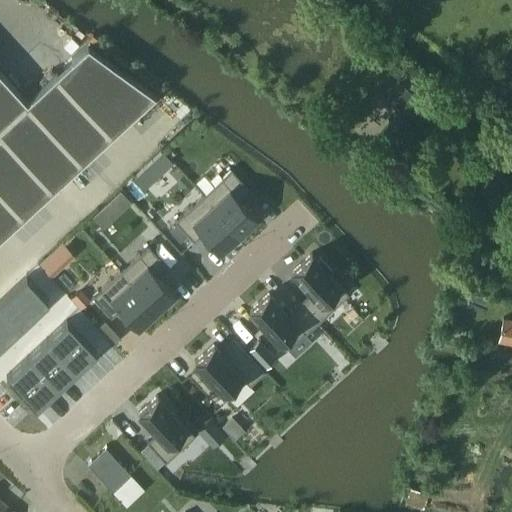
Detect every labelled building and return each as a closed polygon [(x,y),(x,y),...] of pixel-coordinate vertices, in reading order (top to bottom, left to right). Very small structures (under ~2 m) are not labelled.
[(0,69),(0,235),(155,92),(88,43),(27,99),(0,69)] [(401,83),(387,100),(400,110),(414,93),(401,83)] [(163,151),(154,159),(164,169),(173,161),(163,151)] [(231,168),(203,194),(238,233),(257,216),(240,198),(250,188),(231,168)] [(120,191),(114,196),(124,206),(130,201),(120,191)] [(203,194),(175,220),(194,240),(204,231),(220,249),(238,233),(203,194)] [(149,244),(121,270),(156,308),(175,292),(158,273),(168,264),(149,244)] [(312,252),(292,270),(311,290),(299,301),(318,321),(349,293),(330,272),(332,270),(320,258),(318,260),(312,252)] [(54,266),(45,256),(38,263),(47,272),(54,266)] [(121,270),(92,296),(111,316),(121,307),(138,325),(156,308),(121,270)] [(25,279),(2,301),(21,320),(44,299),(25,279)] [(269,292),(249,310),(285,348),(303,332),(305,333),(318,321),(299,301),(287,312),(269,292)] [(2,301),(0,302),(0,339),(21,320),(2,301)] [(511,343),(511,318),(503,316),(498,341),(511,343)] [(105,321),(98,328),(111,343),(118,336),(105,321)] [(66,322),(48,340),(74,366),(92,348),(66,322)] [(214,342),(194,360),(201,368),(199,370),(210,382),(212,380),(227,396),(245,379),(250,384),(265,370),(234,336),(225,344),(229,348),(223,353),(214,342)] [(48,340),(28,360),(54,386),(74,366),(48,340)] [(259,340),(250,348),(266,366),(275,358),(259,340)] [(28,360),(10,378),(36,404),(54,386),(28,360)] [(158,394),(138,412),(157,432),(147,441),(166,462),(195,435),(158,394)] [(232,417),(223,425),(234,437),(243,429),(232,417)] [(112,419),(104,426),(115,437),(122,430),(112,419)] [(106,447),(88,463),(112,489),(130,473),(106,447)]
